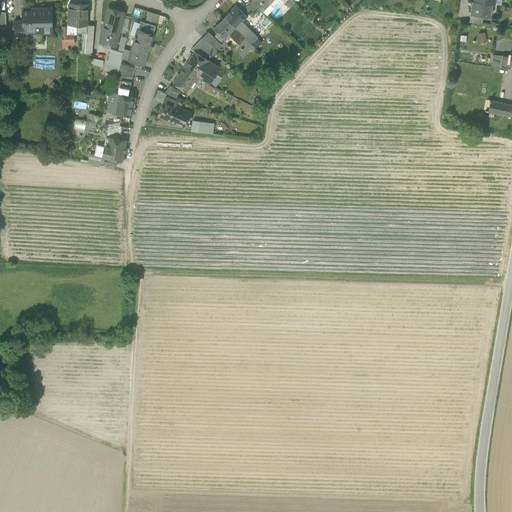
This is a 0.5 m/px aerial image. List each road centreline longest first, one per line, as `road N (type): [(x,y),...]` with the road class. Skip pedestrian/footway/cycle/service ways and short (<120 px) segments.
road 1 (track): [(510,284),(132,272)]
road 2 (unclassified): [(480,511),(482,451),(511,272)]
road 3 (residential): [(193,20),(152,85),(128,170)]
